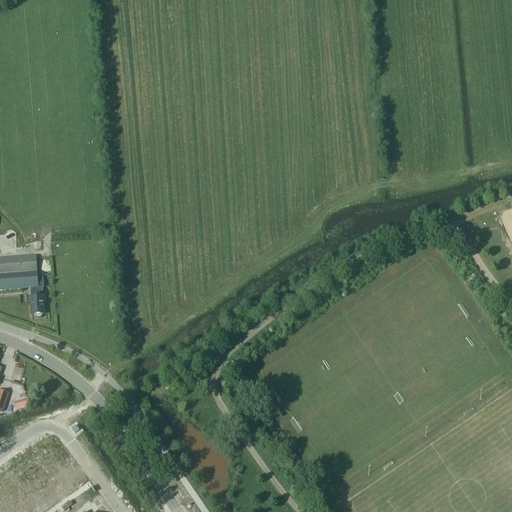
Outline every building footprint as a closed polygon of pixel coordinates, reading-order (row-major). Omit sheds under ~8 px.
[(32,316),(43,316),(43,305),(45,304),(44,297),(43,297),(42,288),(43,288),(42,276),(37,276),(36,257),(0,259),(0,291),(30,289),(32,316)] [(0,391),(0,411),(2,412),(8,394),(0,391)] [(17,412),(31,407),(28,399),(14,403),(17,412)] [(39,455),(53,474),(65,466),(51,446),(39,455)] [(32,482),(19,464),(10,471),(23,489),(32,482)] [(1,478),(14,496),(23,489),(10,471),(1,478)]
